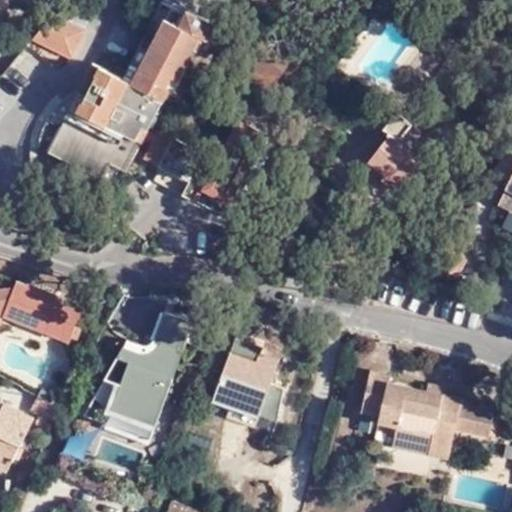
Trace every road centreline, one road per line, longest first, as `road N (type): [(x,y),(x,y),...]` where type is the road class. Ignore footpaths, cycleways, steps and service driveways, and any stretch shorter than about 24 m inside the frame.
road 1 (tertiary): [(0,235),(92,267),(219,272),(346,303)]
road 2 (residential): [(346,303),(295,511)]
road 3 (tertiary): [(346,303),(511,351)]
